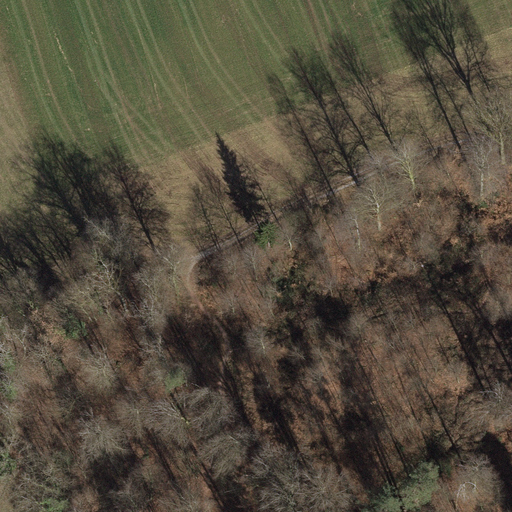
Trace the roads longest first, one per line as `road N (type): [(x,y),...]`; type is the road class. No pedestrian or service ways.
road 1 (track): [(511,132),(384,163),(191,258)]
road 2 (track): [(191,258),(149,239),(113,244),(0,317)]
